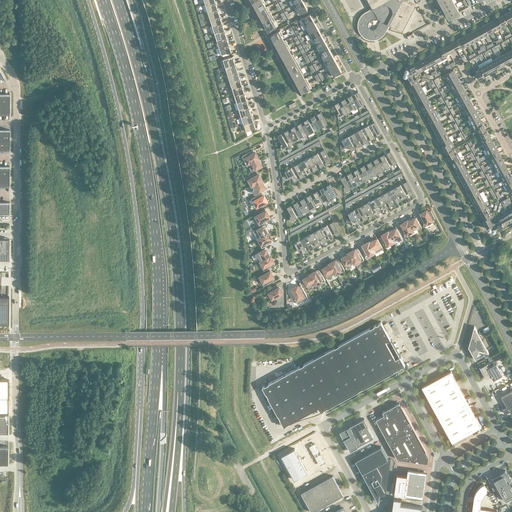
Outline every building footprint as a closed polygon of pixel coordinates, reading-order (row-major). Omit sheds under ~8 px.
[(305,5),(302,0),(301,0),(293,5),(295,10),(305,5)] [(367,0),(372,8),(365,12),(364,13),(362,14),(361,15),(360,17),(359,19),(358,20),(358,22),(358,24),(358,26),(358,27),(358,29),(359,31),(360,33),(361,34),(362,35),(363,37),(365,38),(367,38),(368,39),(370,39),(372,40),(373,40),(374,40),(374,39),(376,38),(378,39),(378,38),(379,38),(381,37),(382,36),(383,35),(384,33),(385,32),(389,25),(402,31),(416,5),(405,0),(367,0)] [(459,12),(452,0),(439,0),(440,1),(440,0),(441,1),(440,2),(442,5),(443,4),(443,5),(443,6),(444,9),(445,9),(446,10),(445,10),(447,13),(448,14),(447,14),(449,17),(457,13),(458,13),(459,13),(459,12)] [(217,4),(216,1),(205,4),(208,11),(218,8),(217,8),(216,4),(217,4)] [(265,2),(255,7),(258,12),(267,7),(267,6),(265,7),(263,3),(265,2)] [(307,10),(305,5),(295,10),(298,15),(307,10)] [(270,11),(267,7),(258,12),(260,16),(270,11)] [(219,11),(218,8),(208,11),(210,19),(221,15),(220,15),(219,15),(218,11),(219,11)] [(272,16),(270,11),(260,16),(263,21),(272,16)] [(301,19),(303,24),(313,19),(310,14),(301,19)] [(222,18),(221,15),(210,19),(212,26),(223,22),(222,22),(220,19),(222,18)] [(499,17),(498,18),(502,26),(507,23),(503,15),(499,17)] [(275,21),(272,16),(263,21),(266,26),(275,21)] [(502,26),(498,18),(497,19),(497,18),(493,20),(498,28),(502,26)] [(315,24),(313,19),(303,24),(306,29),(315,24)] [(498,28),(493,20),(490,22),(489,23),(493,31),(498,28)] [(278,26),(275,21),(266,26),(268,31),(278,26)] [(224,25),(223,22),(212,26),(214,33),(225,29),(224,30),(223,26),(224,25)] [(493,31),(489,23),(488,23),(484,25),(489,33),(493,31)] [(318,29),(315,24),(306,29),(309,34),(318,29)] [(489,33),(484,25),(481,27),(480,28),(484,36),(489,33)] [(484,36),(480,28),(479,28),(475,30),(480,38),(484,36)] [(226,32),(225,29),(214,33),(217,40),(227,37),(227,36),(226,37),(225,33),(226,32)] [(320,33),(318,29),(309,34),(308,34),(311,39),(311,38),(320,33)] [(280,30),(279,31),(271,35),(274,40),(283,35),(280,30)] [(480,38),(475,30),(472,32),(471,33),(476,40),(480,38)] [(323,38),(320,33),(311,38),(314,43),(323,38)] [(476,40),(471,33),(470,33),(467,35),(471,43),(476,40)] [(283,36),(283,35),(274,40),(276,45),(285,40),(284,41),(281,36),(283,36)] [(471,43),(467,35),(463,36),(463,37),(462,37),(467,45),(471,43)] [(228,40),(227,37),(217,40),(219,47),(230,44),(228,44),(227,40),(228,40)] [(467,45),(462,37),(461,38),(458,40),(462,48),(467,45)] [(326,43),(323,38),(314,43),(313,43),(316,48),(326,43)] [(288,45),(285,40),(276,45),(279,50),(288,45)] [(462,48),(458,40),(454,41),(454,42),(453,42),(450,44),(446,46),(445,47),(444,47),(441,49),(445,57),(450,54),(449,52),(453,49),(456,48),(457,50),(462,48)] [(328,47),(326,43),(316,48),(319,53),(328,47)] [(231,47),(230,44),(219,47),(221,54),(232,51),(231,51),(229,47),(231,47)] [(291,50),(288,45),(279,50),(281,55),(291,50)] [(331,52),(328,47),(319,53),(318,53),(321,58),(321,57),(331,52)] [(291,49),(291,50),(281,55),(284,59),(293,54),(294,54),(291,49)] [(445,57),(441,49),(438,50),(438,51),(437,51),(441,59),(445,57)] [(441,59),(437,51),(435,52),(432,54),(437,62),(441,59)] [(333,57),(331,52),(321,57),(324,62),(333,57)] [(510,61),(506,53),(501,55),(506,63),(507,63),(510,61)] [(296,59),(293,54),(284,59),(287,64),(296,59)] [(437,62),(432,54),(429,55),(429,56),(428,56),(432,64),(437,62)] [(506,63),(501,55),(497,58),(501,66),(505,64),(504,64),(506,63)] [(223,59),(225,67),(236,63),(235,63),(233,59),(235,59),(234,56),(223,59)] [(432,64),(428,56),(426,57),(423,58),(428,67),(432,64)] [(336,62),(333,57),(324,62),(327,67),(336,62)] [(428,67),(423,58),(420,60),(420,61),(419,61),(423,69),(428,67)] [(501,66),(497,58),(492,60),(497,68),(498,67),(498,68),(501,66)] [(298,64),(296,59),(287,64),(289,69),(298,64)] [(497,68),(492,60),(488,63),(492,71),(496,69),(497,68)] [(423,69),(419,61),(418,62),(417,62),(414,63),(420,75),(420,74),(419,71),(423,69)] [(339,66),(336,62),(327,67),(329,71),(339,66)] [(237,66),(236,63),(225,67),(228,74),(238,70),(237,71),(236,67),(237,66)] [(414,63),(406,68),(405,68),(405,69),(405,70),(405,71),(406,71),(406,72),(419,75),(420,75),(414,63)] [(492,71),(488,63),(483,65),(488,73),(489,72),(489,73),(492,71)] [(301,68),(298,64),(289,69),(292,74),(301,68)] [(488,73),(483,65),(479,68),(484,76),(487,74),(488,73)] [(341,71),(339,66),(329,71),(332,76),(334,75),(335,77),(340,75),(339,73),(341,71)] [(304,73),(301,68),(292,74),(294,78),(304,73)] [(484,76),(479,68),(474,70),(475,72),(476,73),(479,78),(480,77),(480,78),(484,76)] [(239,73),(238,70),(228,74),(230,81),(240,78),(240,77),(239,78),(238,74),(239,73)] [(445,74),(448,79),(456,75),(455,73),(453,70),(445,74)] [(404,74),(408,83),(420,77),(419,75),(406,72),(405,72),(404,72),(404,73),(404,74)] [(304,73),(294,78),(297,83),(306,78),(304,79),(302,74),(304,73)] [(456,76),(456,75),(448,79),(450,83),(458,79),(457,76),(456,76)] [(420,77),(408,83),(410,86),(411,87),(419,83),(417,79),(420,77)] [(241,81),(240,78),(230,81),(232,88),(243,85),(243,84),(242,85),(240,81),(241,81)] [(309,83),(306,78),(297,83),(299,88),(309,83)] [(460,82),(458,79),(450,83),(453,88),(460,84),(460,82)] [(311,88),(309,83),(299,88),(302,93),(305,91),(306,93),(310,91),(309,89),(311,88)] [(422,87),(419,83),(411,87),(412,88),(412,89),(413,92),(422,87)] [(461,85),(460,84),(453,88),(455,92),(463,88),(461,85)] [(244,88),(243,85),(232,88),(234,95),(245,92),(244,92),(243,88),(244,88)] [(424,92),(422,87),(413,92),(415,95),(416,96),(424,92)] [(465,91),(463,88),(455,92),(457,97),(465,92),(465,91)] [(365,104),(358,91),(354,93),(357,98),(354,99),(351,95),(358,107),(361,105),(361,106),(365,104)] [(246,95),(245,92),(234,95),(237,102),(247,99),(246,99),(245,95),(246,95)] [(426,96),(424,92),(416,96),(417,97),(416,98),(418,101),(426,96)] [(466,94),(465,92),(457,97),(460,101),(468,97),(466,94)] [(0,114),(10,115),(10,94),(0,93),(0,114)] [(358,107),(351,95),(347,97),(350,101),(347,103),(345,98),(351,111),(351,110),(354,109),(358,107)] [(429,101),(426,96),(418,101),(420,104),(421,105),(429,101)] [(470,100),(468,97),(460,101),(462,106),(470,101),(470,100)] [(351,111),(345,98),(341,100),(343,105),(340,106),(338,102),(345,114),(348,112),(348,113),(351,111)] [(248,102),(247,99),(237,102),(239,110),(250,106),(248,106),(247,102),(248,102)] [(431,105),(429,101),(421,105),(422,106),(421,107),(423,110),(431,105)] [(471,103),(470,101),(462,106),(465,110),(473,106),(471,103)] [(345,114),(338,102),(334,104),(337,108),(338,118),(338,117),(341,116),(345,114)] [(434,110),(431,105),(423,110),(425,113),(426,114),(434,110)] [(251,109),(250,106),(239,110),(241,117),(252,113),(251,113),(249,109),(251,109)] [(475,109),(473,106),(465,110),(467,115),(475,110),(474,109),(475,109)] [(436,114),(434,110),(426,114),(427,115),(426,115),(428,119),(436,114)] [(476,112),(475,110),(467,115),(470,119),(478,115),(476,111),(476,112)] [(324,126),(327,124),(321,111),(317,113),(319,118),(316,120),(321,127),(324,126)] [(253,116),(252,113),(241,117),(244,124),(254,120),(253,121),(252,117),(253,116)] [(439,119),(436,114),(428,119),(430,122),(431,123),(439,119)] [(317,130),(321,128),(321,127),(316,120),(314,115),(310,117),(313,122),(310,123),(314,131),(317,129),(317,130)] [(480,118),(478,115),(470,119),(472,124),(480,119),(479,118),(480,118)] [(306,125),(303,127),(307,135),(310,133),(311,133),(314,131),(310,123),(307,119),(304,121),(306,125)] [(441,123),(439,119),(431,123),(431,124),(433,128),(441,123)] [(481,121),(480,119),(472,124),(475,128),(483,124),(481,120),(481,121)] [(255,123),(254,120),(244,124),(246,131),(257,128),(256,127),(255,128),(254,124),(255,123)] [(371,124),(368,125),(372,133),(375,131),(377,136),(381,134),(374,121),(371,123),(371,124)] [(308,135),(307,135),(303,127),(301,122),(297,124),(304,137),(308,135)] [(444,128),(441,123),(433,128),(435,131),(436,132),(444,128)] [(485,127),(483,124),(475,128),(477,133),(485,128),(484,127),(485,127)] [(374,137),(372,133),(368,125),(364,127),(361,129),(365,136),(368,135),(371,139),(374,137)] [(294,126),(291,128),(292,130),(289,132),(294,142),(297,140),(301,138),(294,126)] [(368,141),(365,136),(361,129),(361,128),(357,130),(358,131),(355,132),(359,140),(362,138),(364,143),(368,141)] [(446,132),(444,128),(436,132),(436,133),(438,137),(446,132)] [(0,129),(0,150),(9,150),(9,130),(0,129)] [(291,144),(294,142),(289,132),(288,129),(284,131),(291,144)] [(478,135),(481,140),(489,135),(487,132),(486,131),(478,135)] [(361,144),(359,140),(355,132),(354,132),(351,134),(348,136),(352,143),(355,142),(358,146),(361,144)] [(448,137),(446,132),(438,137),(440,140),(441,141),(448,137)] [(284,148),(288,146),(281,133),(277,135),(280,140),(281,149),(282,149),(281,149),(284,147),(284,148)] [(491,138),(489,135),(481,140),(483,144),(491,140),(491,139),(491,138)] [(351,150),(355,148),(352,143),(348,136),(344,138),(341,140),(346,147),(349,146),(351,150)] [(451,141),(448,137),(441,141),(441,142),(443,146),(451,141)] [(492,141),(491,140),(483,144),(486,149),(494,144),(492,141)] [(453,146),(451,141),(443,146),(444,149),(445,149),(446,150),(453,146)] [(496,147),(494,144),(486,149),(488,153),(496,149),(495,148),(496,147)] [(447,154),(449,157),(457,153),(455,148),(447,152),(447,154)] [(331,161),(324,149),(320,151),(317,153),(317,152),(324,165),(322,160),(324,159),(327,163),(331,161)] [(497,150),(496,149),(488,153),(491,158),(499,153),(497,150)] [(246,159),(248,163),(258,157),(255,151),(254,152),(253,150),(242,155),(245,160),(246,159)] [(397,163),(390,150),(386,152),(389,157),(386,158),(384,154),(383,154),(390,166),(393,165),(397,163)] [(292,154),(291,152),(278,159),(279,161),(292,154)] [(324,165),(317,152),(314,154),(314,155),(311,156),(317,168),(315,164),(318,162),(320,167),(324,165)] [(460,157),(457,153),(449,157),(451,160),(452,161),(460,157)] [(501,156),(499,153),(491,158),(493,162),(501,158),(500,157),(501,156)] [(390,166),(383,154),(380,156),(382,160),(379,162),(377,158),(384,170),(387,168),(390,166)] [(317,168),(311,156),(307,158),(304,160),(311,172),(308,168),(311,166),(314,170),(317,168)] [(260,161),(258,157),(248,163),(250,167),(249,168),(251,172),(262,166),(259,162),(260,161)] [(462,162),(460,157),(452,161),(452,163),(454,166),(462,162)] [(384,170),(377,158),(373,160),(376,164),(373,166),(370,161),(377,174),(377,173),(380,172),(384,170)] [(502,159),(501,158),(493,162),(496,167),(504,162),(502,159)] [(311,172),(304,160),(300,162),(301,162),(298,163),(297,163),(304,176),(302,171),(305,170),(307,174),(311,172)] [(377,174),(370,161),(367,163),(369,168),(366,169),(364,165),(371,177),(370,177),(373,175),(374,176),(377,174)] [(465,166),(462,162),(454,166),(456,169),(457,170),(465,166)] [(506,165),(504,162),(496,167),(498,171),(506,167),(505,165),(506,165)] [(304,176),(297,163),(294,165),(294,166),(291,167),(298,179),(295,175),(298,173),(301,178),(304,176)] [(0,165),(0,186),(9,186),(9,166),(0,165)] [(371,177),(364,165),(360,167),(363,171),(360,173),(357,168),(364,181),(364,180),(367,179),(371,177)] [(467,171),(465,166),(457,170),(457,172),(459,175),(467,171)] [(298,179),(291,167),(287,169),(284,171),(289,178),(292,177),(294,181),(298,179)] [(507,168),(506,167),(498,171),(500,176),(509,171),(507,168)] [(364,181),(357,168),(354,170),(356,175),(353,176),(351,172),(357,184),(360,182),(360,183),(364,181)] [(469,175),(467,171),(459,175),(461,178),(462,179),(469,175)] [(510,174),(509,171),(500,176),(503,180),(511,176),(510,174)] [(250,181),(252,185),(262,179),(259,173),(258,174),(256,172),(246,177),(248,182),(250,181)] [(357,184),(351,172),(347,174),(349,178),(346,180),(344,176),(351,188),(354,186),(357,184)] [(472,180),(469,175),(462,179),(462,181),(464,184),(472,180)] [(351,188),(344,176),(340,178),(343,182),(344,191),(347,190),(351,188)] [(511,177),(511,176),(503,180),(505,184),(511,180),(511,177)] [(264,183),(262,179),(252,185),(254,189),(253,190),(255,194),(265,188),(263,184),(264,183)] [(413,193),(407,180),(403,182),(403,183),(400,184),(407,197),(407,196),(404,192),(407,190),(410,195),(413,193)] [(474,184),(472,180),(464,184),(465,187),(466,187),(466,188),(474,184)] [(333,197),(333,198),(337,196),(330,183),(326,185),(328,188),(325,190),(323,187),(330,199),(333,197)] [(407,197),(400,184),(396,186),(394,188),(393,188),(400,200),(398,196),(401,194),(403,198),(407,197)] [(477,188),(474,184),(466,188),(467,190),(469,193),(477,188)] [(330,199),(323,187),(320,189),(322,193),(319,195),(317,191),(323,203),(326,201),(330,199)] [(400,200),(393,188),(390,190),(387,192),(387,191),(394,204),(391,199),(394,198),(397,202),(400,200)] [(479,193),(477,188),(469,193),(470,196),(471,196),(471,197),(479,193)] [(323,203),(317,191),(313,193),(315,197),(313,199),(310,194),(317,207),(317,206),(320,205),(323,203)] [(394,204),(387,191),(383,193),(383,194),(380,195),(387,207),(385,203),(388,201),(390,206),(394,204)] [(263,195),(261,193),(251,199),(253,203),(255,202),(257,207),(257,206),(267,201),(264,195),(263,195)] [(482,197),(479,193),(471,197),(472,199),(473,202),(482,197)] [(317,207),(310,194),(306,196),(309,201),(306,202),(304,198),(303,198),(310,210),(313,208),(313,209),(317,207)] [(387,207),(380,195),(377,197),(374,199),(374,198),(380,211),(378,206),(381,205),(383,209),(387,207)] [(484,202),(482,197),(473,202),(475,205),(476,205),(476,206),(484,202)] [(310,210),(303,198),(300,200),(302,204),(299,206),(297,201),(304,214),(304,213),(307,212),(310,210)] [(380,211),(374,198),(370,200),(370,201),(367,202),(374,215),(374,214),(371,210),(374,208),(377,213),(380,211)] [(0,201),(0,212),(9,212),(9,202),(0,201)] [(304,214),(297,201),(293,203),(296,208),(293,209),(290,205),(297,217),(300,215),(300,216),(304,214)] [(374,215),(367,202),(363,204),(364,204),(361,206),(360,206),(367,218),(365,214),(368,212),(370,216),(374,215)] [(487,206),(484,202),(476,206),(477,207),(477,208),(478,211),(487,206)] [(297,217),(290,205),(287,207),(289,212),(290,221),(291,221),(291,220),(293,219),(294,219),(297,217)] [(367,218),(360,206),(357,208),(354,210),(354,209),(361,222),(358,217),(361,216),(364,220),(367,218)] [(489,211),(487,206),(478,211),(480,214),(481,215),(489,211)] [(361,222),(354,209),(350,211),(350,212),(348,213),(352,221),(355,219),(357,224),(361,222)] [(259,225),(270,219),(268,217),(269,216),(266,210),(256,216),(256,215),(258,220),(257,221),(259,225)] [(427,210),(420,214),(421,215),(419,216),(424,226),(433,222),(432,220),(433,220),(432,220),(427,211),(427,210)] [(491,215),(489,211),(481,215),(482,216),(482,217),(483,220),(494,214),(494,213),(491,215)] [(511,221),(507,212),(503,215),(507,223),(508,222),(509,222),(511,221)] [(483,220),(488,228),(488,229),(489,229),(490,229),(491,229),(491,228),(494,220),(495,215),(494,214),(483,220)] [(495,215),(494,220),(491,228),(492,228),(492,229),(492,230),(493,230),(494,230),(503,226),(497,214),(495,215)] [(497,214),(503,226),(506,224),(506,223),(507,223),(503,215),(499,217),(497,214)] [(411,219),(407,221),(413,231),(416,229),(417,230),(422,228),(416,217),(411,220),(411,219)] [(340,233),(333,221),(329,223),(330,223),(327,225),(327,224),(326,224),(333,237),(331,232),(334,231),(336,235),(340,233)] [(413,231),(407,221),(401,224),(402,225),(399,227),(405,237),(409,235),(409,233),(413,231)] [(333,237),(326,224),(323,226),(323,227),(320,228),(327,240),(324,236),(327,234),(330,239),(333,237)] [(256,235),(259,239),(269,233),(267,229),(266,230),(263,225),(253,231),(255,235),(256,235)] [(327,240),(320,228),(316,230),(314,232),(313,231),(320,244),(318,239),(321,238),(323,242),(327,240)] [(391,230),(388,231),(393,242),(397,240),(398,241),(402,238),(397,228),(392,231),(391,230)] [(320,244),(313,231),(310,233),(310,234),(307,235),(314,247),(311,243),(314,241),(316,246),(320,244)] [(393,242),(388,231),(382,235),(382,236),(380,237),(386,248),(390,245),(389,244),(393,242)] [(272,239),(269,233),(259,239),(261,242),(259,243),(262,248),(272,242),(271,240),(272,239)] [(314,247),(307,235),(303,237),(300,239),(307,251),(305,247),(307,245),(310,249),(314,247)] [(0,237),(0,258),(1,259),(9,259),(9,238),(0,237)] [(307,251),(300,239),(297,241),(294,243),(298,250),(301,249),(303,253),(307,251)] [(372,240),(368,242),(374,252),(375,254),(383,249),(377,239),(373,241),(372,240)] [(374,252),(368,242),(362,245),(363,246),(361,248),(366,258),(371,256),(370,254),(374,252)] [(259,258),(261,261),(271,256),(269,252),(268,253),(265,248),(252,256),(254,260),(259,258)] [(364,260),(358,249),(356,250),(355,249),(349,253),(355,263),(359,261),(359,262),(364,260)] [(355,263),(349,253),(346,255),(346,256),(341,258),(347,269),(352,266),(351,265),(355,263)] [(274,262),(271,256),(261,261),(263,265),(261,266),(264,270),(274,265),(273,262),(274,262)] [(344,270),(339,260),(336,261),(336,260),(330,263),(335,273),(339,271),(340,272),(344,270)] [(335,273),(330,263),(326,265),(327,266),(322,269),(328,279),(332,277),(332,275),(335,273)] [(263,286),(274,280),(273,277),(274,277),(270,270),(270,271),(260,276),(262,280),(261,281),(263,286)] [(325,281),(319,270),(317,272),(316,270),(311,274),(316,284),(320,282),(321,283),(325,281)] [(316,284),(311,274),(307,276),(308,277),(303,279),(308,290),(313,287),(312,286),(316,284)] [(278,287),(277,285),(266,290),(269,295),(270,294),(272,299),(273,299),(272,298),(275,297),(276,299),(283,295),(279,287),(278,287)] [(308,298),(301,285),(298,286),(298,285),(290,290),(297,304),(308,298)] [(0,323),(8,323),(9,296),(0,295),(0,323)] [(381,321),(376,324),(295,368),(262,386),(284,426),(318,407),(321,411),(327,408),(405,365),(392,341),(381,321)] [(489,352),(474,326),(472,332),(468,346),(474,356),(475,359),(489,352)] [(480,366),(479,366),(482,371),(481,372),(482,372),(486,378),(491,375),(493,380),(502,375),(496,363),(491,366),(490,362),(486,364),(480,367),(480,366)] [(432,381),(422,387),(427,396),(430,395),(434,404),(439,413),(444,422),(449,431),(447,432),(452,442),(462,437),(461,434),(465,432),(470,429),(471,432),(481,426),(476,416),(473,418),(469,409),(464,400),(459,391),(454,382),(456,381),(451,371),(441,376),(442,379),(438,381),(433,384),(432,381)] [(0,379),(0,411),(8,411),(8,379),(0,379)] [(511,390),(501,396),(506,406),(502,408),(505,413),(511,409),(511,390)] [(378,418),(376,419),(379,424),(381,429),(385,436),(390,445),(391,447),(397,459),(412,461),(419,462),(428,463),(429,456),(416,433),(415,433),(414,431),(412,428),(411,426),(409,423),(411,422),(401,405),(400,405),(399,403),(400,402),(392,406),(383,411),(384,412),(385,414),(380,417),(378,418)] [(368,426),(364,418),(349,427),(348,427),(347,428),(340,432),(344,440),(350,451),(358,447),(357,446),(359,445),(373,437),(368,428),(367,426),(368,426)] [(381,446),(355,460),(363,475),(365,478),(366,480),(367,482),(369,486),(375,497),(379,505),(379,504),(380,495),(385,496),(390,464),(390,459),(388,459),(381,446)] [(296,451),(295,448),(281,456),(283,458),(294,479),(308,472),(296,451)] [(397,474),(394,493),(404,495),(423,498),(427,471),(408,469),(408,471),(407,475),(397,474)] [(492,477),(499,489),(505,501),(511,497),(511,482),(510,480),(511,480),(510,479),(505,470),(493,477),(492,477)] [(333,475),(301,493),(311,511),(312,511),(343,495),(333,475)] [(474,495),(474,496),(474,497),(474,498),(471,511),(496,511),(497,510),(480,508),(482,499),(487,491),(484,484),(483,484),(482,485),(481,485),(480,486),(479,487),(478,488),(478,489),(477,490),(476,491),(476,492),(475,493),(475,494),(474,495)] [(421,511),(422,508),(422,506),(401,503),(401,501),(401,499),(394,497),(391,511),(421,511)]
